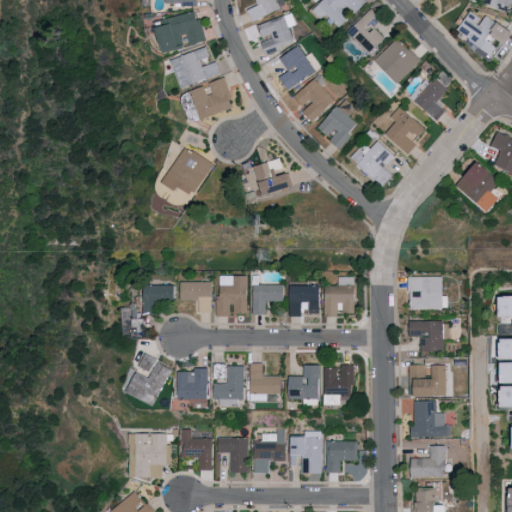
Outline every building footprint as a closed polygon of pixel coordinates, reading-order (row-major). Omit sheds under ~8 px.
[(249,8),(254,19),(282,8),(278,0),(258,0),(260,4),(249,8)] [(367,1),(365,0),(322,0),(314,9),(323,18),(328,13),(340,26),(367,1)] [(511,0),(484,0),(484,1),(511,8),(511,0)] [(349,30),(370,53),(391,34),(384,26),(388,21),(374,7),(349,30)] [(207,40),(199,9),(159,20),(167,51),(207,40)] [(460,29),(473,36),(470,41),(494,54),(500,44),(492,40),(496,34),(510,41),(511,37),(511,27),(486,13),(484,17),(471,10),(460,29)] [(296,42),(290,26),(297,24),(293,12),(259,23),(264,38),(262,39),(267,52),(296,42)] [(376,59),(398,82),(422,59),(400,36),(376,59)] [(172,59),(183,87),(221,73),(217,60),(205,65),(203,58),(212,55),(208,45),(172,59)] [(439,119),(448,109),(437,101),(455,79),(440,66),(414,98),(439,119)] [(211,81),(214,92),(209,93),(206,84),(193,89),(203,118),(237,106),(226,76),(211,81)] [(314,120),(337,99),(316,77),(296,95),(306,106),(303,109),(314,120)] [(181,95),(193,121),(203,117),(191,91),(181,95)] [(320,127),(331,136),(329,138),(341,148),(361,123),(354,117),(361,108),(345,96),(320,127)] [(387,133),(412,152),(419,143),(416,140),(427,126),(400,105),(392,116),(397,120),(387,133)] [(511,136),(499,130),(493,144),(503,149),(497,163),(511,169),(511,136)] [(396,156),(379,139),(366,153),(360,147),(352,155),(384,186),(395,174),(386,165),(396,156)] [(166,182),(179,189),(181,186),(196,194),(215,161),(187,145),(166,182)] [(291,172),(285,174),(280,157),(255,165),(265,193),(295,184),(291,172)] [(458,186),(489,211),(500,197),(493,191),(501,180),(477,161),(458,186)] [(248,313),(249,275),(223,274),(222,298),(218,298),(218,314),(234,315),(234,312),(248,313)] [(325,315),(339,315),(339,311),(355,311),(356,275),(340,275),(339,285),(326,284),(325,315)] [(446,275),(411,275),(412,308),(445,307),(445,301),(446,301),(446,275)] [(202,312),(215,311),(214,280),(183,281),(183,299),(201,298),(202,312)] [(159,314),(158,299),(179,298),(178,283),(146,284),(147,314),(159,314)] [(255,283),(255,313),(268,313),(268,300),(286,300),(285,283),(255,283)] [(320,284),(290,284),(291,315),(303,315),(303,311),(320,311),(320,284)] [(125,333),(136,332),(135,318),(142,318),(141,306),(124,307),(125,333)] [(412,321),(412,336),(423,335),(423,350),(446,350),(446,338),(451,338),(451,320),(412,321)] [(174,365),(148,354),(143,366),(154,371),(152,376),(139,371),(130,392),(158,404),(174,365)] [(268,400),(268,392),(283,392),(283,374),(265,374),(265,362),(252,361),(251,399),(268,400)] [(215,377),(228,377),(229,363),(215,362),(215,377)] [(306,397),(306,404),(323,403),(322,363),(306,364),(306,374),(291,375),(292,398),(306,397)] [(356,363),(341,363),(341,366),(326,366),(327,404),(345,403),(345,398),(357,398),(356,363)] [(429,363),(412,364),(412,395),(453,395),(453,385),(449,385),(449,364),(434,364),(434,377),(429,377),(429,363)] [(221,404),(245,405),(246,364),(229,364),(229,382),(216,382),(215,397),(221,397),(221,404)] [(210,369),(180,368),(179,397),(210,398),(210,369)] [(438,399),(415,400),(415,437),(454,436),(454,424),(447,424),(446,411),(439,412),(438,399)] [(215,437),(193,437),(193,428),(182,428),(182,456),(201,456),(201,468),(214,469),(215,437)] [(271,472),(271,458),(287,458),(287,428),(278,428),(278,432),(263,432),(263,440),(255,440),(256,472),(271,472)] [(323,429),(306,430),(306,435),(292,435),(293,464),(302,464),(302,472),(324,472),(323,429)] [(169,432),(133,432),(133,476),(153,476),(154,463),(169,463),(169,432)] [(250,471),(249,436),(219,437),(220,452),(231,451),(231,472),(250,471)] [(344,459),(359,459),(359,440),(328,439),(327,471),(343,472),(344,459)] [(414,457),(415,476),(449,475),(448,444),(432,444),(432,457),(414,457)] [(166,464),(155,464),(155,477),(166,477),(166,464)] [(449,511),(450,504),(438,504),(438,488),(418,488),(419,501),(413,501),(413,511),(449,511)] [(114,508),(116,511),(155,511),(141,490),(114,508)]
